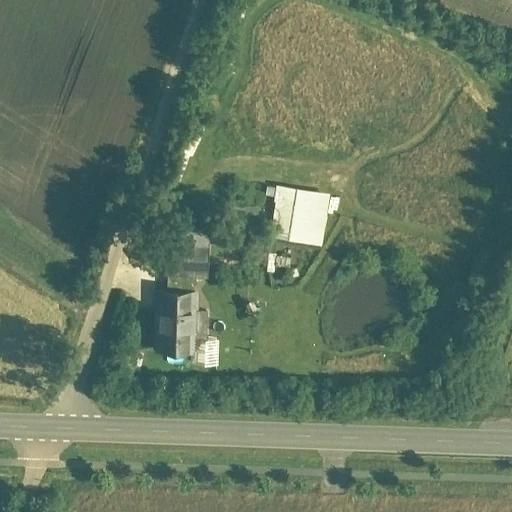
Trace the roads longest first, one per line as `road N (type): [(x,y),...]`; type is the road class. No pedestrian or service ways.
road 1 (track): [(17,511),(56,430),(214,0)]
road 2 (tertiary): [(511,446),(0,428)]
